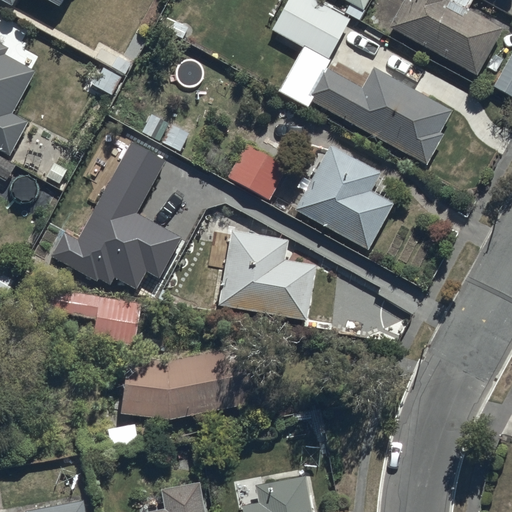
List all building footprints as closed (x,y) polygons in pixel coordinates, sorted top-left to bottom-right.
[(15,0),(41,0),(61,11),(66,0),(0,0),(0,1),(11,8),(15,0)] [(306,0),(286,0),(271,33),(329,63),(351,23),(306,0)] [(339,0),(335,10),(360,23),(371,0),(339,0)] [(404,0),(387,34),(476,79),(501,31),(466,13),(472,0),(404,0)] [(0,154),(9,160),(28,125),(12,116),(35,75),(3,58),(7,51),(0,47),(0,154)] [(511,99),(511,53),(492,88),(511,99)] [(320,68),(304,99),(428,169),(445,139),(438,135),(451,112),(374,69),(362,92),(320,68)] [(245,148),(227,180),(270,202),(287,170),(245,148)] [(332,149),(296,213),(367,254),(393,208),(370,195),(381,177),(332,149)] [(175,155),(154,198),(197,222),(220,180),(175,155)] [(229,234),(217,309),(308,323),(316,269),(284,264),(287,244),(229,234)] [(139,303),(78,298),(75,344),(135,349),(139,303)] [(120,409),(168,414),(260,391),(245,340),(244,340),(243,340),(242,340),(242,341),(241,341),(240,341),(239,341),(238,342),(237,342),(236,342),(235,342),(234,343),(233,343),(232,343),(231,343),(231,344),(230,344),(229,344),(228,344),(227,344),(226,345),(225,345),(224,345),(223,345),(223,346),(222,346),(221,346),(220,346),(219,346),(218,347),(217,347),(216,347),(215,347),(214,348),(213,348),(212,348),(211,348),(210,349),(209,349),(208,349),(207,349),(206,350),(205,350),(204,350),(203,350),(202,350),(202,351),(201,351),(200,351),(199,351),(198,351),(198,352),(197,352),(196,352),(195,352),(194,352),(193,353),(192,353),(191,353),(190,353),(189,354),(188,354),(187,354),(186,354),(185,354),(184,355),(183,355),(182,355),(181,355),(180,356),(179,356),(178,356),(177,356),(176,356),(176,357),(175,357),(174,357),(173,357),(172,357),(171,357),(171,358),(170,358),(169,358),(168,358),(125,361),(120,409)] [(134,427),(107,433),(110,452),(137,447),(134,427)] [(310,511),(304,480),(255,490),(257,505),(241,508),(241,511),(310,511)] [(203,511),(199,485),(160,492),(163,511),(203,511)]
